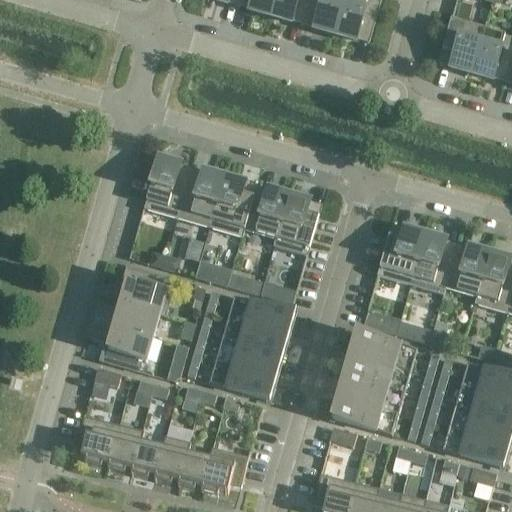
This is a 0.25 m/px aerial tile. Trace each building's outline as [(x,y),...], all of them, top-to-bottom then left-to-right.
[(208,0),(238,8),(240,0),(208,0)] [(240,0),(238,8),(270,18),(275,0),(240,0)] [(275,0),(270,18),(302,27),(310,0),(275,0)] [(310,0),(302,27),(335,36),(344,0),(310,0)] [(366,0),(344,0),(335,36),(368,46),(380,4),(366,0)] [(450,24),(438,66),(471,75),(483,33),(450,24)] [(511,41),(483,33),(471,75),(502,84),(511,50),(511,41)] [(511,50),(502,84),(511,87),(511,50)] [(190,174),(157,164),(143,214),(176,223),(190,174)] [(190,174),(176,223),(209,232),(223,183),(190,174)] [(223,183),(209,232),(241,242),(244,234),(256,192),(223,183)] [(256,192),(244,234),(275,243),(287,201),(256,192)] [(287,201),(275,243),(273,251),(306,260),(321,211),(287,201)] [(421,240),(390,231),(376,281),(407,290),(421,240)] [(421,240),(407,290),(441,299),(443,292),(455,250),(421,240)] [(455,250),(443,292),(474,301),(486,259),(455,250)] [(152,257),(149,269),(162,273),(163,273),(166,260),(152,257)] [(511,265),(486,259),(474,301),(472,308),(506,318),(511,297),(511,265)] [(166,260),(163,273),(176,277),(180,264),(166,260)] [(120,308),(158,319),(164,320),(171,297),(167,295),(170,284),(126,271),(122,284),(126,285),(120,308)] [(217,273),(213,287),(225,291),(230,276),(217,273)] [(246,282),(243,296),(257,300),(261,286),(246,282)] [(264,287),(260,300),(276,304),(279,291),(264,287)] [(194,303),(191,313),(198,315),(201,306),(201,305),(204,294),(205,293),(195,291),(192,303),(194,303)] [(210,296),(207,307),(215,309),(218,299),(210,296)] [(233,302),(208,387),(208,389),(268,406),(273,389),(274,390),(278,379),(276,378),(285,347),(287,347),(290,336),(289,336),(293,319),(233,302)] [(207,307),(204,318),(212,320),(215,309),(207,307)] [(109,330),(113,331),(151,343),(158,319),(120,308),(117,319),(112,318),(109,330)] [(367,315),(363,330),(370,332),(374,317),(367,315)] [(204,318),(201,328),(209,330),(212,320),(204,318)] [(180,342),(190,345),(194,329),(185,326),(180,342)] [(201,328),(198,339),(206,341),(209,330),(201,328)] [(99,364),(137,375),(140,364),(145,366),(151,343),(113,331),(107,353),(103,351),(99,364)] [(421,332),(417,346),(426,349),(430,334),(421,332)] [(433,333),(429,349),(442,353),(446,337),(433,333)] [(335,407),(330,424),(391,441),(416,354),(355,337),(350,354),(349,353),(346,364),(347,365),(338,396),(337,396),(334,407),(335,407)] [(198,339),(195,349),(203,352),(206,341),(198,339)] [(175,349),(173,356),(186,360),(187,353),(175,349)] [(195,349),(192,360),(200,362),(203,352),(195,349)] [(481,349),(477,363),(492,368),(496,354),(481,349)] [(496,354),(492,368),(507,372),(511,359),(496,354)] [(430,359),(427,370),(435,372),(438,362),(430,359)] [(192,360),(189,371),(196,373),(200,362),(192,360)] [(444,363),(441,374),(448,376),(451,365),(444,363)] [(511,381),(466,368),(442,455),(441,455),(502,473),(507,456),(508,456),(511,445),(510,445),(511,437),(511,381)] [(427,370),(424,381),(432,383),(435,372),(427,370)] [(186,381),(193,383),(196,373),(189,371),(186,381)] [(96,373),(93,385),(117,392),(128,395),(131,383),(96,373)] [(167,378),(165,384),(173,386),(179,383),(180,380),(181,375),(175,373),(167,378)] [(441,374),(438,384),(445,387),(448,376),(441,374)] [(424,381),(421,391),(429,393),(432,383),(424,381)] [(438,384),(435,395),(442,397),(445,387),(438,384)] [(137,396),(150,400),(153,389),(140,385),(137,396)] [(153,389),(150,400),(166,404),(169,393),(153,389)] [(185,402),(198,406),(200,395),(187,391),(185,402)] [(421,391),(418,402),(426,404),(429,393),(421,391)] [(200,395),(198,406),(214,410),(216,399),(200,395)] [(435,395),(432,406),(439,408),(442,397),(435,395)] [(237,417),(240,406),(225,402),(222,412),(237,417)] [(418,402),(415,412),(423,415),(426,404),(418,402)] [(432,406),(429,416),(436,418),(439,408),(432,406)] [(415,412),(412,423),(420,425),(423,415),(415,412)] [(429,416),(426,427),(433,429),(436,418),(429,416)] [(106,473),(108,474),(118,430),(83,421),(78,440),(85,441),(80,462),(84,463),(83,468),(100,472),(101,467),(107,469),(106,473)] [(412,423),(409,434),(417,436),(420,425),(412,423)] [(426,427),(423,437),(430,440),(433,429),(426,427)] [(118,430),(108,474),(123,478),(124,473),(131,474),(129,479),(131,480),(142,436),(142,435),(118,430)] [(332,432),(328,444),(328,445),(352,452),(356,440),(332,432)] [(409,434),(406,444),(414,446),(417,436),(409,434)] [(142,436),(131,480),(146,483),(147,478),(154,480),(153,485),(154,485),(165,441),(164,441),(161,450),(141,445),(143,436),(142,435),(142,436)] [(420,448),(427,450),(430,440),(423,437),(420,448)] [(165,441),(154,485),(169,489),(171,484),(177,486),(176,491),(178,491),(188,447),(165,441)] [(379,457),(382,447),(367,443),(364,453),(379,457)] [(188,447),(178,491),(193,495),(194,490),(200,491),(199,496),(201,497),(211,452),(210,452),(208,462),(187,456),(189,447),(188,447)] [(395,463),(409,467),(412,456),(398,451),(395,463)] [(211,452),(201,497),(216,500),(217,495),(226,498),(228,489),(240,492),(247,461),(211,452)] [(412,456),(409,467),(424,471),(427,460),(412,456)] [(441,476),(455,480),(458,469),(444,465),(441,476)] [(458,469),(455,480),(456,480),(458,482),(468,485),(472,473),(458,469)] [(472,473),(468,485),(492,492),(496,480),(472,473)] [(314,501),(312,510),(321,511),(348,511),(354,487),(319,479),(314,501)] [(354,487),(348,511),(373,511),(375,502),(376,503),(379,493),(378,493),(354,487)] [(399,508),(397,511),(422,511),(424,504),(401,499),(400,498),(397,508),(399,508)] [(375,502),(373,511),(397,511),(399,508),(397,508),(376,503),(375,502)]
